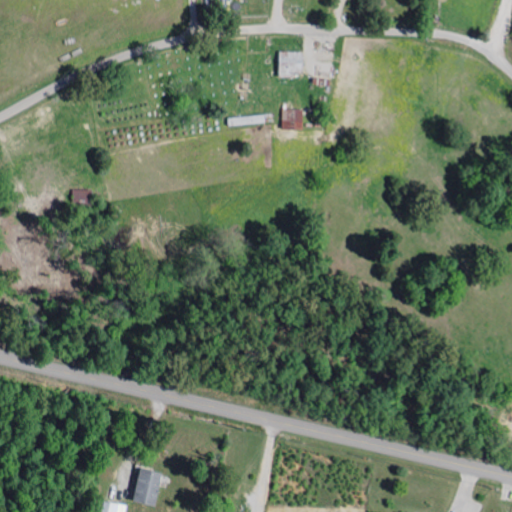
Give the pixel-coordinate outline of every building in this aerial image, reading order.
[(282,75),(306,76),(307,52),(282,51),(282,75)] [(318,73),(332,74),(332,64),(318,64),(318,73)] [(305,130),(306,110),(285,109),(284,129),(305,130)] [(93,190),(74,189),(74,203),(93,204),(93,190)] [(132,501),(156,507),(165,474),(141,467),(132,501)] [(125,511),(126,503),(108,502),(107,511),(125,511)]
